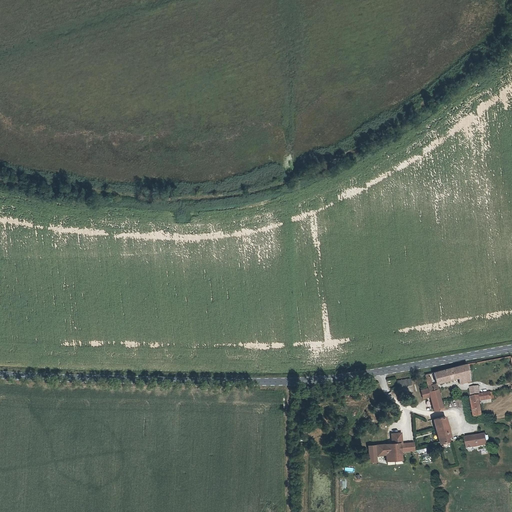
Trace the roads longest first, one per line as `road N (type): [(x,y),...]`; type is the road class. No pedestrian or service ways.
road 1 (secondary): [(0,377),(299,388),(511,350)]
road 2 (track): [(280,388),(286,511)]
